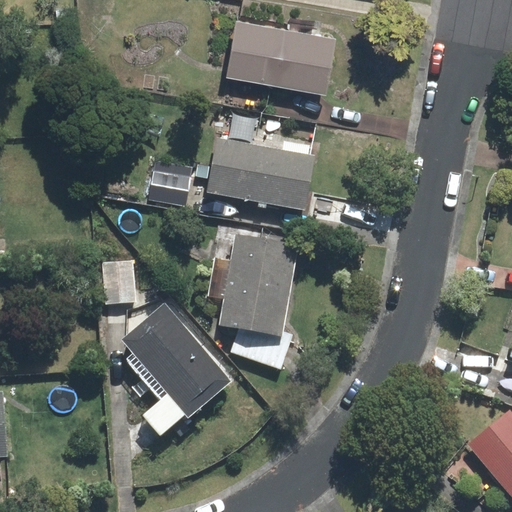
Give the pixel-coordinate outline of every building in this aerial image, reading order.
[(326,35),(227,20),(218,79),(317,94),(326,35)] [(307,157),(208,142),(199,200),(298,215),(307,157)] [(191,167),(153,160),(144,205),(182,213),(191,167)] [(231,234),(230,237),(215,234),(209,263),(225,266),(212,334),(278,346),(296,246),(231,234)] [(132,263),(100,263),(100,309),(133,309),(132,263)] [(226,384),(159,309),(113,350),(158,401),(134,422),(156,447),(226,384)] [(511,337),(502,363),(511,367),(511,337)] [(511,511),(511,421),(505,412),(460,447),(511,511)]
